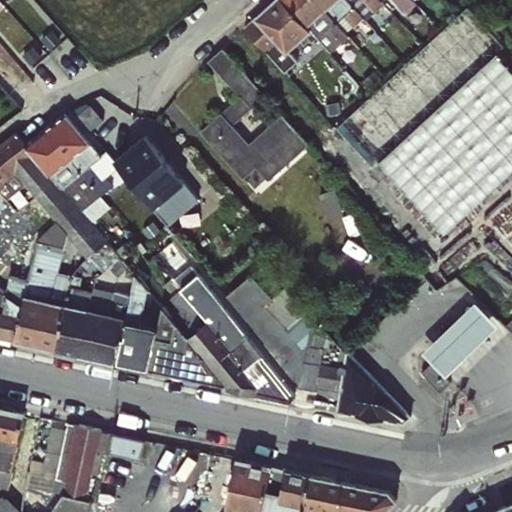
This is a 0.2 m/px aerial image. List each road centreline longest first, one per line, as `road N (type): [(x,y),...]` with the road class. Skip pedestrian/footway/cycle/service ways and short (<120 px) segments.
road 1 (secondary): [(439,460),(0,372)]
road 2 (residential): [(234,0),(174,55),(57,96)]
